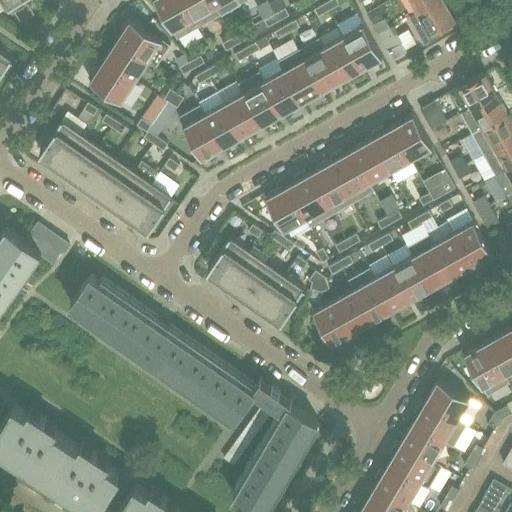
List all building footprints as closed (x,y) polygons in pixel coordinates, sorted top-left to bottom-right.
[(157,0),(173,28),(178,36),(199,24),(195,16),(185,0),(157,0)] [(185,0),(195,16),(199,24),(220,12),(216,4),(213,0),(185,0)] [(455,17),(445,0),(431,0),(418,8),(407,14),(423,42),(441,32),(438,27),(455,17)] [(315,7),(319,14),(329,8),(325,1),(315,7)] [(279,19),(289,13),(285,6),(275,11),(279,19)] [(264,17),(268,24),(279,19),(275,11),(264,17)] [(171,43),(130,16),(117,37),(149,58),(157,63),(171,43)] [(386,16),(373,23),(377,31),(390,24),(386,16)] [(285,23),(289,30),(300,24),(296,17),(285,23)] [(343,33),(362,67),(383,55),(364,22),(343,33)] [(275,28),(279,36),(289,30),(285,23),(275,28)] [(395,33),(390,24),(377,31),(392,57),(408,49),(397,31),(395,33)] [(237,42),(247,36),(243,29),(233,35),(237,42)] [(362,67),(343,33),(323,44),(342,78),(362,67)] [(222,41),(227,48),(237,42),(233,35),(222,41)] [(342,78),(323,44),(319,36),(299,47),(304,55),(322,89),(342,78)] [(149,58),(117,37),(104,57),(136,78),(149,58)] [(245,45),(249,52),(260,46),(256,39),(245,45)] [(235,51),(239,58),(249,52),(245,45),(235,51)] [(0,67),(3,69),(10,58),(6,56),(8,53),(0,47),(0,67)] [(322,89),(304,55),(299,47),(279,58),(284,67),(302,100),(322,89)] [(194,66),(205,60),(200,53),(190,59),(194,66)] [(136,78),(104,57),(90,78),(122,99),(136,78)] [(180,65),(184,72),(194,66),(190,59),(180,65)] [(206,67),(210,75),(220,69),(216,62),(206,67)] [(195,73),(200,80),(210,75),(206,67),(195,73)] [(302,100),(284,67),(264,78),(283,111),(302,100)] [(283,111),(264,78),(259,70),(239,81),(244,89),(263,123),(283,111)] [(485,70),(461,84),(451,90),(462,110),(497,91),(485,70)] [(171,87),(164,97),(167,99),(171,101),(177,91),(171,87)] [(263,123),(244,89),(224,100),(243,134),(263,123)] [(171,101),(177,105),(184,95),(177,91),(171,101)] [(462,110),(461,111),(472,131),(508,111),(497,91),(462,110)] [(447,119),(435,98),(420,106),(432,127),(443,120),(444,121),(447,119)] [(88,100),(84,107),(94,113),(98,106),(88,100)] [(243,134),(224,100),(204,111),(223,145),(243,134)] [(223,145),(204,111),(199,103),(179,115),(202,156),(223,145)] [(78,115),(87,122),(94,113),(84,107),(78,115)] [(392,123),(411,157),(433,145),(414,111),(392,123)] [(472,131),(484,151),(511,135),(511,117),(508,111),(472,131)] [(106,112),(102,119),(112,125),(116,118),(106,112)] [(141,116),(137,123),(147,129),(151,123),(141,116)] [(60,163),(82,131),(62,117),(40,149),(60,163)] [(116,118),(112,125),(122,132),(126,125),(116,118)] [(449,129),(444,121),(443,120),(432,127),(432,128),(436,136),(449,129)] [(411,157),(392,123),(385,128),(383,124),(372,131),(374,134),(372,135),(390,168),(411,157)] [(149,128),(144,135),(154,142),(159,135),(149,128)] [(82,131),(60,163),(77,175),(99,143),(82,131)] [(159,135),(154,142),(164,148),(169,142),(159,135)] [(390,168),(372,135),(351,147),(369,180),(390,168)] [(511,135),(484,151),(495,172),(511,162),(511,135)] [(99,143),(77,175),(95,187),(117,156),(99,143)] [(369,180),(351,147),(343,151),(341,148),(330,154),(332,157),(330,158),(349,192),(369,180)] [(450,159),(454,168),(466,161),(461,153),(450,159)] [(170,155),(165,162),(175,169),(180,162),(170,155)] [(117,156),(95,187),(113,200),(135,168),(117,156)] [(349,192),(330,158),(309,170),(328,204),(349,192)] [(454,168),(459,177),(472,170),(466,161),(454,168)] [(511,189),(511,162),(495,172),(507,192),(511,189)] [(135,168),(113,200),(131,212),(152,180),(135,168)] [(328,204),(309,170),(307,171),(305,168),(294,174),(296,177),(288,182),(307,215),(328,204)] [(152,180),(131,212),(150,226),(172,194),(152,180)] [(307,215),(288,182),(266,194),(285,228),(307,215)] [(430,190),(434,197),(444,191),(440,184),(430,190)] [(469,194),(477,208),(489,202),(481,187),(469,194)] [(420,196),(424,203),(434,197),(430,190),(420,196)] [(439,203),(443,210),(453,204),(449,197),(439,203)] [(477,208),(487,226),(499,220),(489,202),(477,208)] [(388,214),(392,221),(402,215),(398,208),(388,214)] [(419,214),(423,221),(433,215),(429,208),(419,214)] [(320,211),(318,225),(340,228),(342,214),(320,211)] [(378,219),(382,227),(392,221),(388,214),(378,219)] [(408,220),(412,227),(423,221),(419,214),(408,220)] [(453,229),(472,263),(493,251),(474,218),(453,229)] [(39,220),(26,239),(37,246),(49,228),(39,220)] [(253,222),(248,229),(258,236),(263,229),(253,222)] [(504,257),(511,252),(511,247),(500,225),(490,232),(504,257)] [(0,295),(7,300),(9,297),(5,294),(12,284),(14,286),(20,277),(30,262),(29,261),(35,252),(39,254),(40,252),(38,251),(40,248),(37,246),(26,239),(8,226),(0,236),(0,295)] [(59,234),(49,228),(37,246),(40,248),(38,251),(40,252),(45,255),(59,234)] [(275,228),(270,235),(280,241),(285,234),(275,228)] [(433,240),(452,274),(472,263),(453,229),(433,240)] [(379,236),(383,243),(393,237),(389,230),(379,236)] [(346,237),(350,244),(360,238),(356,231),(346,237)] [(70,242),(59,234),(45,255),(55,263),(70,242)] [(227,279),(250,248),(230,234),(208,266),(227,279)] [(285,234),(280,241),(290,248),(295,241),(285,234)] [(369,242),(373,249),(383,243),(379,236),(369,242)] [(336,243),(340,250),(350,244),(346,237),(336,243)] [(414,252),(432,285),(452,274),(433,240),(414,252)] [(316,249),(322,260),(329,256),(323,245),(316,249)] [(250,248),(227,279),(245,292),(267,260),(250,248)] [(394,263),(413,296),(432,285),(414,252),(394,263)] [(349,253),(339,259),(343,266),(353,260),(349,253)] [(299,254),(294,261),(303,267),(308,260),(299,254)] [(329,265),(333,272),(343,266),(339,259),(329,265)] [(263,304),(285,273),(267,260),(245,292),(263,304)] [(374,274),(392,307),(413,296),(394,263),(374,274)] [(316,268),(309,278),(312,280),(325,275),(316,268)] [(317,418),(319,414),(316,413),(314,416),(312,415),(316,408),(312,405),(307,412),(291,402),(292,399),(261,378),(257,383),(170,323),(167,326),(166,326),(166,327),(157,321),(157,320),(157,319),(159,315),(93,269),(71,301),(236,415),(254,388),(280,406),(235,483),(239,485),(234,494),(264,511),(318,418),(317,418)] [(285,273),(263,304),(282,318),(304,286),(285,273)] [(354,285),(373,319),(392,307),(374,274),(354,285)] [(325,275),(312,280),(311,287),(322,289),(330,286),(325,275)] [(334,296),(353,330),(373,319),(354,285),(334,296)] [(353,330),(334,296),(313,308),(332,341),(353,330)] [(511,368),(511,336),(507,327),(486,339),(505,372),(511,368)] [(505,372),(486,339),(464,351),(483,384),(505,372)] [(425,398),(459,418),(471,396),(438,377),(425,398)] [(459,418),(425,398),(424,400),(421,398),(415,409),(418,411),(413,419),(446,438),(459,418)] [(0,425),(0,443),(14,453),(44,472),(67,437),(55,429),(58,424),(31,407),(28,411),(15,403),(0,425)] [(511,410),(508,403),(495,410),(501,417),(511,410)] [(488,421),(496,426),(501,417),(495,410),(488,421)] [(446,438),(413,419),(401,439),(434,459),(446,438)] [(44,472),(74,492),(96,506),(119,471),(106,463),(110,458),(83,440),(80,445),(67,437),(44,472)] [(434,459),(401,439),(400,441),(396,439),(390,450),(393,452),(389,460),(422,480),(434,459)] [(470,453),(477,458),(484,447),(476,442),(470,453)] [(511,445),(503,461),(511,466),(511,445)] [(470,453),(464,463),(472,467),(477,458),(470,453)] [(422,480),(389,460),(384,468),(381,466),(374,477),(378,478),(376,481),(409,500),(422,480)] [(494,476),(483,496),(496,504),(508,484),(494,476)] [(364,501),(382,511),(402,511),(409,500),(376,481),(364,501)] [(136,482),(133,487),(116,511),(182,511),(176,508),(179,503),(152,486),(149,491),(136,482)] [(452,484),(446,495),(453,499),(460,488),(452,484)] [(446,495),(440,505),(448,509),(453,499),(446,495)] [(382,511),(364,501),(359,509),(356,507),(353,511),(382,511)]
